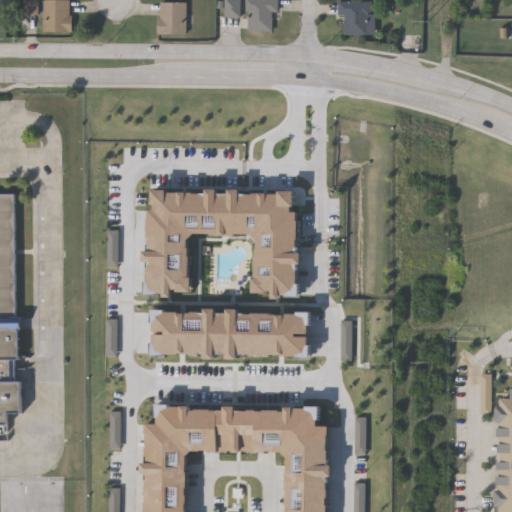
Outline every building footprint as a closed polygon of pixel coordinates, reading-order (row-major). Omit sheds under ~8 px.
[(0,0),(0,33),(8,34),(8,0),(0,0)] [(44,31),(44,0),(73,0),(73,31),(44,31)] [(278,0),(278,12),(272,12),(272,30),(244,30),(244,0),(278,0)] [(373,0),(374,34),(343,34),(342,15),(338,15),(337,0),(373,0)] [(187,2),(187,34),(159,34),(159,2),(187,2)] [(149,187),(301,189),(300,293),(257,293),(258,236),(195,235),(195,293),(148,292),(149,187)] [(0,193),(18,193),(21,414),(10,414),(10,425),(0,425),(0,193)] [(152,309),(312,310),(312,357),(152,355),(152,309)] [(320,424),(333,424),(333,511),(289,511),(289,449),(187,448),(187,511),(148,511),(148,428),(159,428),(159,403),(321,405),(320,424)]
